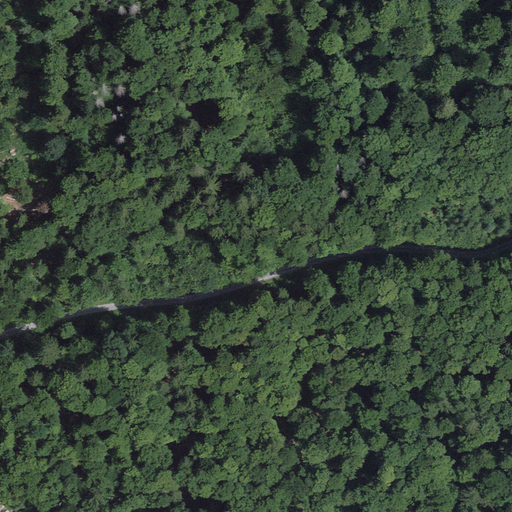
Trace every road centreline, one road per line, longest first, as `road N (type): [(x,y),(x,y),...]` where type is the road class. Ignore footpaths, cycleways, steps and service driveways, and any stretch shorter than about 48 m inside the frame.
road 1 (track): [(0,269),(320,145),(511,83)]
road 2 (track): [(511,243),(475,254),(349,252),(170,302),(73,313),(0,335)]
